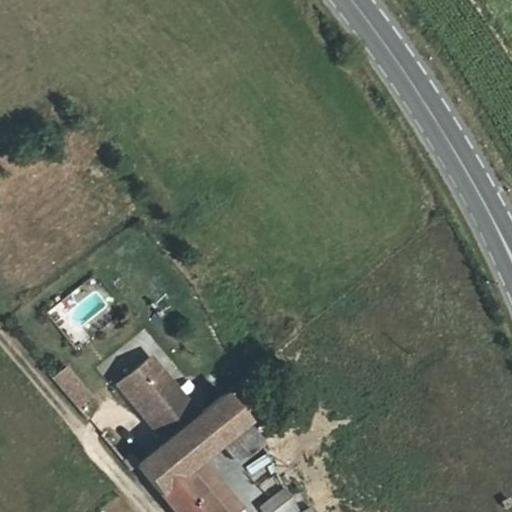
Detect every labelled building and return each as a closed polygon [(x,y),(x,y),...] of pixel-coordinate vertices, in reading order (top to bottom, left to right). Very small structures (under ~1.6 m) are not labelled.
[(214,511),(182,474),(206,453),(184,425),(196,416),(149,357),(131,371),(143,386),(132,394),(156,424),(151,427),(163,442),(138,463),(153,483),(177,511),(214,511)] [(65,367),(50,379),(76,409),(90,397),(65,367)] [(131,371),(116,383),(151,427),(156,424),(132,394),(143,386),(131,371)] [(196,416),(184,425),(206,453),(217,445),(241,424),(217,399),(196,416)] [(261,446),(241,424),(217,445),(237,468),(261,446)] [(257,511),(293,511),(283,490),(257,511)]
